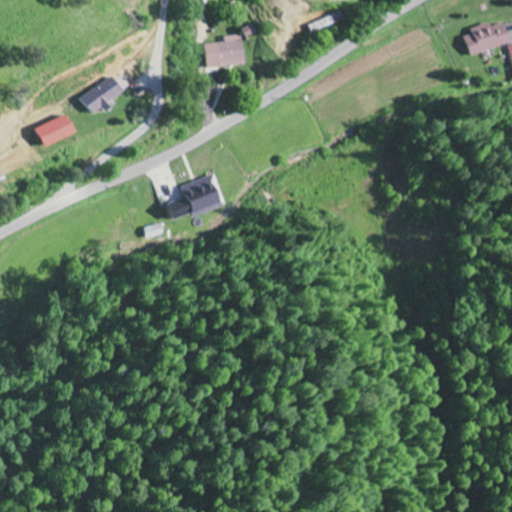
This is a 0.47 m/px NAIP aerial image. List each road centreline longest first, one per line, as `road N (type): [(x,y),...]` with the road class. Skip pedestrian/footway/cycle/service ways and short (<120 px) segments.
road 1 (residential): [(0,237),(220,130),(425,0)]
road 2 (residential): [(46,213),(150,116),(165,0)]
